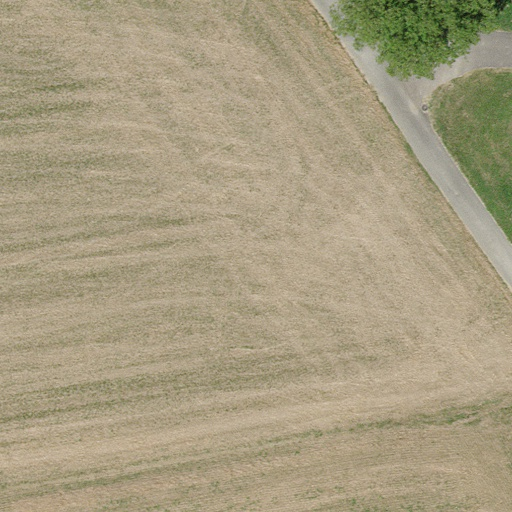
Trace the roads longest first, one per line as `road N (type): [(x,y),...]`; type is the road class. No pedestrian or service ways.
road 1 (track): [(311,0),(511,279)]
road 2 (track): [(370,75),(441,54),(511,57)]
